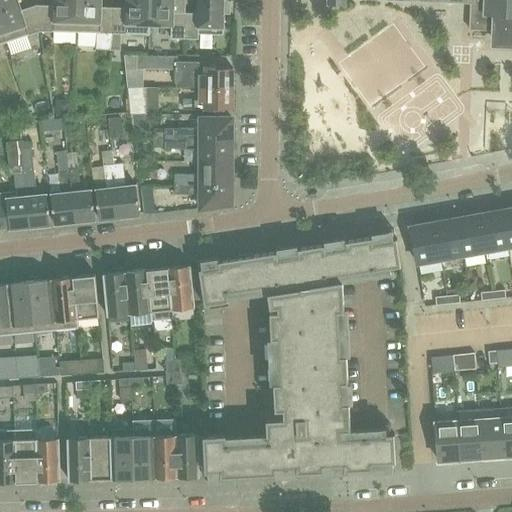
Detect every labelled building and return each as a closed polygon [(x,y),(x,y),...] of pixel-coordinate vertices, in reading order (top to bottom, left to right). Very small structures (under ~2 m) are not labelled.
[(0,0),(0,23),(6,42),(40,31),(37,5),(21,10),(17,0),(0,0)] [(37,5),(40,31),(76,32),(77,0),(53,0),(53,5),(37,5)] [(101,0),(77,0),(76,32),(112,33),(113,7),(101,7),(101,0)] [(125,0),(126,8),(113,7),(112,33),(149,34),(149,24),(149,0),(125,0)] [(185,38),(185,13),(173,12),(173,0),(149,0),(149,24),(171,25),(171,38),(185,38)] [(185,13),(185,38),(190,38),(198,38),(198,34),(201,34),(211,34),(223,34),(223,27),(223,13),(229,13),(229,0),(198,0),(198,13),(185,13)] [(511,0),(470,0),(469,30),(491,31),(493,31),(492,40),(511,41),(511,0)] [(177,70),(178,57),(137,56),(137,68),(177,70)] [(177,70),(177,86),(200,86),(200,88),(232,88),(233,68),(227,67),(223,67),(223,65),(212,65),(212,62),(178,62),(177,70)] [(128,88),(131,113),(147,113),(147,87),(128,88)] [(223,108),(232,108),(232,88),(200,88),(200,100),(184,100),(184,109),(200,109),(200,110),(223,110),(223,108)] [(123,137),(121,116),(108,118),(110,138),(123,137)] [(165,128),(165,138),(175,138),(232,138),(232,126),(232,118),(224,118),(200,117),(200,129),(175,128),(165,128)] [(42,120),(43,131),(63,129),(62,118),(42,120)] [(165,138),(164,148),(175,148),(201,148),(201,159),(200,159),(200,164),(227,163),(232,164),(232,159),(232,151),(232,138),(175,138),(165,138)] [(0,226),(10,225),(10,228),(30,226),(25,173),(22,143),(22,141),(6,142),(9,174),(15,173),(17,191),(0,192),(0,226)] [(32,149),(23,150),(25,173),(30,226),(50,224),(49,216),(47,194),(37,195),(34,172),(32,149)] [(96,189),(99,211),(100,219),(120,217),(114,164),(112,150),(103,151),(107,188),(96,189)] [(68,152),(69,168),(76,222),(95,220),(92,190),(82,191),(77,151),(68,152)] [(52,194),(54,216),(55,224),(76,222),(69,168),(68,152),(58,153),(62,193),(52,194)] [(157,161),(140,162),(141,179),(157,178),(157,161)] [(123,163),(114,164),(120,217),(139,215),(136,185),(126,186),(123,163)] [(232,185),(232,164),(200,164),(200,174),(175,174),(175,185),(232,185)] [(232,199),(232,185),(175,185),(175,195),(201,195),(201,208),(226,205),(232,199)] [(511,207),(501,209),(508,247),(511,246),(511,207)] [(501,209),(479,213),(485,251),(508,247),(501,209)] [(479,213),(456,217),(463,255),(485,251),(479,213)] [(434,221),(441,259),(463,255),(456,217),(434,221)] [(417,263),(441,259),(434,221),(410,226),(417,263)] [(299,248),(299,244),(276,247),(276,252),(229,259),(220,260),(219,256),(198,259),(205,304),(228,300),(229,299),(268,293),(270,307),(268,307),(268,312),(270,311),(272,337),(268,338),(269,348),(271,383),(274,383),(275,409),(283,409),(284,418),(267,419),(267,433),(236,435),(226,436),(226,434),(203,435),(206,480),(223,479),(223,475),(275,472),(275,477),(299,475),(298,471),(323,470),(323,474),(347,473),(346,469),(371,467),(371,472),(394,470),(394,461),(396,461),(394,433),(387,433),(387,431),(388,431),(390,430),(391,429),(391,428),(391,426),(391,425),(390,424),(389,423),(388,422),(386,422),(385,423),(383,424),(383,425),(382,426),(382,427),(351,429),(346,342),(343,281),(387,274),(388,276),(389,277),(390,278),(391,278),(393,278),(394,278),(395,277),(396,276),(396,274),(396,273),(396,271),(395,270),(393,270),(392,269),(391,269),(391,267),(401,266),(397,238),(395,238),(393,229),(370,233),(371,237),(347,241),(346,236),(323,240),(324,244),(299,248)] [(195,307),(191,265),(168,267),(173,319),(174,319),(173,309),(195,307)] [(168,267),(147,269),(152,321),(173,319),(168,267)] [(147,269),(125,271),(130,313),(150,311),(151,321),(152,321),(147,269)] [(107,315),(130,313),(125,271),(103,273),(107,315)] [(95,274),(73,276),(78,328),(79,328),(78,318),(99,316),(95,274)] [(78,328),(73,276),(51,278),(56,330),(78,328)] [(56,330),(51,278),(30,280),(35,332),(56,330)] [(30,280),(16,282),(8,282),(13,334),(35,332),(30,280)] [(8,282),(0,283),(0,335),(13,334),(8,282)] [(505,289),(493,291),(494,299),(505,298),(505,289)] [(494,299),(493,291),(481,292),(482,300),(494,299)] [(459,294),(447,295),(448,304),(460,302),(459,294)] [(436,305),(448,304),(447,295),(435,297),(436,305)] [(511,348),(496,350),(497,362),(498,367),(511,365),(511,348)] [(496,350),(488,351),(489,363),(497,362),(496,350)] [(453,355),(454,367),(462,366),(461,354),(453,355)] [(453,355),(431,357),(433,372),(455,371),(454,367),(453,355)] [(82,365),(82,373),(95,372),(105,372),(103,357),(81,358),(82,365)] [(70,374),(75,374),(82,373),(82,365),(81,358),(69,359),(70,366),(70,374)] [(166,372),(174,371),(174,359),(166,360),(166,372)] [(182,359),(174,359),(174,371),(182,371),(182,359)] [(147,361),(135,362),(135,370),(147,369),(147,361)] [(135,370),(135,362),(122,363),(123,371),(135,370)] [(51,367),(39,368),(39,376),(51,375),(51,367)] [(39,376),(39,368),(27,369),(27,377),(39,376)] [(0,370),(0,378),(8,378),(8,370),(0,370)] [(174,384),(174,371),(166,372),(166,384),(174,384)] [(182,371),(174,371),(174,384),(183,383),(182,371)] [(131,378),(132,386),(144,385),(143,377),(131,378)] [(120,387),(132,386),(131,378),(119,379),(120,387)] [(88,381),(88,389),(100,388),(100,380),(88,381)] [(88,389),(88,381),(76,382),(76,390),(88,389)] [(36,392),(48,391),(47,383),(35,384),(36,392)] [(36,392),(35,384),(23,385),(24,393),(36,392)] [(4,386),(0,386),(0,394),(5,394),(14,394),(13,386),(4,386)] [(511,455),(511,406),(500,407),(504,456),(511,455)] [(504,456),(500,407),(479,409),(482,457),(504,456)] [(479,409),(458,410),(461,459),(482,457),(479,409)] [(456,411),(457,415),(435,417),(438,461),(461,459),(458,410),(456,411)] [(176,420),(154,421),(156,477),(165,477),(177,476),(176,434),(176,420)] [(154,421),(131,421),(131,429),(131,435),(133,435),(134,478),(148,477),(156,477),(154,421)] [(0,481),(16,481),(15,429),(14,429),(0,429),(0,481)] [(37,429),(19,429),(15,429),(16,481),(38,481),(37,429)] [(38,481),(61,480),(59,437),(38,438),(37,429),(38,481)] [(113,436),(111,436),(113,478),(115,478),(120,478),(134,478),(133,435),(131,435),(131,429),(113,429),(113,436)] [(177,476),(200,476),(198,433),(176,434),(177,476)] [(111,436),(90,437),(91,479),(113,478),(111,436)] [(68,480),(91,479),(90,437),(67,437),(68,480)]
